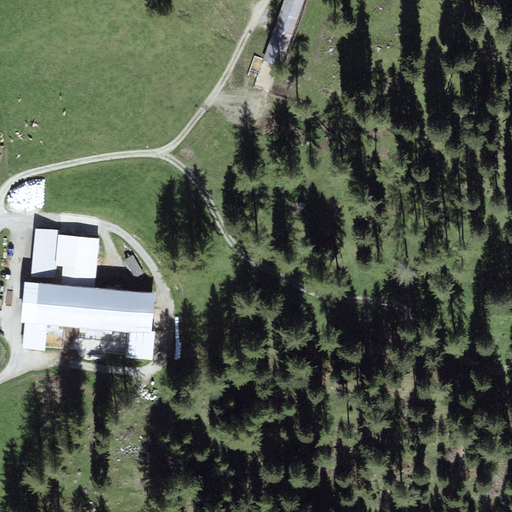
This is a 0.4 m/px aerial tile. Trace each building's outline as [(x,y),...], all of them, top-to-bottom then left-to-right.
[(281,68),(304,0),(283,0),(262,62),(281,68)] [(60,230),(35,229),(29,282),(55,284),(57,266),(60,235),(60,230)] [(99,238),(60,235),(57,266),(75,267),(74,286),(95,288),(99,238)] [(144,274),(132,255),(124,260),(136,279),(144,274)] [(29,282),(25,282),(21,322),(25,322),(47,325),(129,332),(151,334),(151,331),(155,294),(95,288),(74,286),(55,284),(29,282)] [(45,351),(47,325),(25,322),(22,349),(45,351)] [(129,332),(126,357),(152,360),(155,332),(151,331),(151,334),(129,332)]
